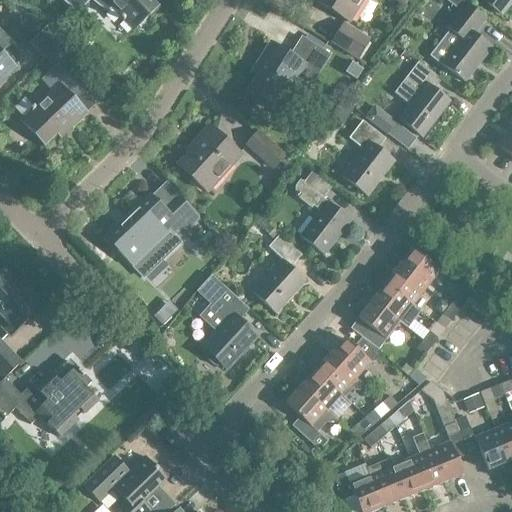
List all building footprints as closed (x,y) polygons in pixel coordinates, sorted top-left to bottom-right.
[(61,0),(78,13),(89,0),(91,0),(107,12),(112,8),(133,30),(158,7),(151,0),(61,0)] [(318,0),(317,2),(347,21),(360,0),(318,0)] [(459,39),(440,65),(464,83),(491,48),(474,34),(485,19),(460,0),(445,0),(457,8),(460,5),(462,7),(445,28),(459,39)] [(511,0),(480,0),(503,17),(511,5),(511,0)] [(51,23),(30,43),(45,59),(67,38),(51,23)] [(343,23),(329,44),(357,61),(371,42),(343,23)] [(0,83),(15,69),(0,52),(0,49),(7,43),(0,35),(0,83)] [(257,77),(248,92),(276,111),(300,74),(314,83),(331,56),(302,38),(290,57),(270,44),(258,64),(264,68),(259,77),(257,77)] [(417,63),(394,93),(409,104),(397,119),(421,138),(449,103),(433,90),(440,81),(417,63)] [(44,146),(57,133),(56,132),(64,125),(69,130),(85,114),(72,100),(82,90),(57,64),(40,80),(51,92),(20,121),(44,146)] [(351,64),(345,73),(356,80),(362,70),(351,64)] [(363,151),(342,178),(366,197),(394,161),(378,149),(386,140),(362,122),(349,139),(363,151)] [(198,147),(179,167),(206,192),(240,154),(211,128),(195,145),(198,147)] [(511,129),(510,128),(496,146),(511,158),(511,129)] [(258,133),(247,145),(274,169),(284,157),(258,133)] [(300,181),(291,193),(312,209),(314,207),(319,211),(299,238),(323,256),(350,221),(323,200),(332,188),(312,173),(304,184),(300,181)] [(130,222),(109,242),(133,266),(168,232),(175,240),(198,218),(181,199),(165,214),(150,197),(128,219),(130,222)] [(211,235),(200,222),(184,237),(195,249),(211,235)] [(282,261),(251,294),(274,314),(304,281),(289,268),(301,256),(273,231),(268,236),(273,241),(267,248),(282,261)] [(411,250),(398,267),(426,288),(439,271),(411,250)] [(426,288),(398,267),(384,284),(412,306),(426,288)] [(4,271),(0,274),(0,325),(10,335),(42,304),(28,290),(25,293),(4,271)] [(217,366),(221,366),(226,371),(257,338),(237,320),(247,309),(223,288),(212,277),(197,292),(210,305),(199,317),(215,332),(200,348),(206,353),(207,357),(208,360),(210,363),(213,365),(217,366)] [(384,284),(371,301),(399,323),(406,328),(411,321),(419,311),(412,306),(384,284)] [(455,298),(442,315),(451,321),(463,305),(455,298)] [(399,323),(371,301),(357,319),(364,325),(357,335),(377,351),(399,323)] [(428,332),(415,349),(424,356),(437,339),(428,332)] [(344,340),(330,356),(356,379),(371,362),(375,362),(380,356),(379,354),(362,339),(354,348),(344,340)] [(0,377),(3,381),(5,379),(21,364),(0,342),(0,377)] [(330,356),(315,372),(341,396),(344,398),(352,389),(354,391),(360,390),(363,387),(356,379),(330,356)] [(5,379),(3,381),(0,383),(0,413),(5,419),(16,409),(32,425),(40,417),(60,438),(98,401),(87,388),(91,384),(70,361),(54,377),(51,373),(24,399),(5,379)] [(414,369),(407,377),(419,386),(427,379),(414,369)] [(315,372),(300,388),(327,412),(341,396),(315,372)] [(500,384),(504,395),(511,391),(511,387),(509,380),(500,384)] [(467,456),(458,432),(442,392),(430,383),(419,392),(432,402),(449,443),(430,451),(443,483),(462,475),(456,460),(467,456)] [(504,395),(500,384),(489,389),(494,399),(504,395)] [(300,388),(285,404),(300,418),(292,427),(310,444),(318,451),(326,442),(319,435),(316,433),(325,423),(331,423),(334,419),(327,412),(300,388)] [(484,408),(478,395),(464,402),(470,415),(484,408)] [(390,397),(382,403),(389,412),(397,405),(390,397)] [(365,418),(373,427),(382,419),(374,410),(365,418)] [(396,412),(388,419),(394,427),(395,427),(403,420),(396,412)] [(388,419),(371,433),(378,441),(378,442),(395,427),(394,427),(388,419)] [(511,460),(511,422),(495,430),(508,462),(511,460)] [(358,440),(358,439),(365,433),(358,425),(350,432),(358,440)] [(508,462),(495,430),(473,439),(469,428),(458,432),(467,456),(479,451),(487,471),(508,462)] [(371,433),(363,440),(370,448),(378,442),(378,441),(371,433)] [(419,455),(409,459),(410,460),(423,492),(443,483),(430,451),(423,435),(413,439),(419,455)] [(168,511),(175,506),(157,488),(165,480),(144,458),(128,473),(114,458),(84,486),(99,502),(112,490),(124,502),(115,510),(116,511),(168,511)] [(409,459),(389,467),(403,500),(423,492),(409,459)] [(387,461),(367,469),(370,475),(369,476),(383,508),(403,500),(389,467),(387,461)] [(343,474),(332,478),(341,500),(343,499),(353,495),(360,511),(373,511),(383,508),(369,476),(348,484),(343,474)]
